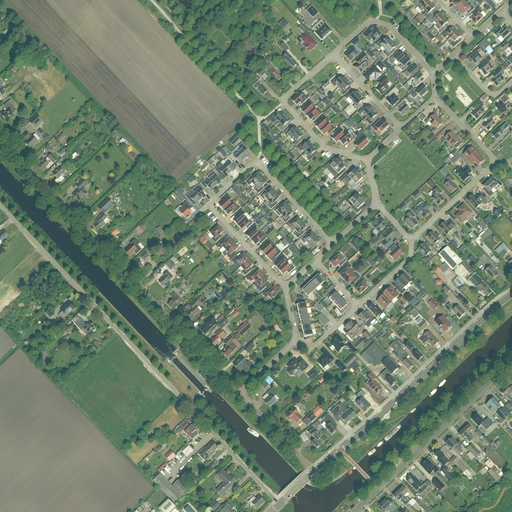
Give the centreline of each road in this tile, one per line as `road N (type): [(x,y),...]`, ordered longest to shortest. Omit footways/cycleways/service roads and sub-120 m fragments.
road 1 (unclassified): [(278,504),(0,206)]
road 2 (unclassified): [(238,391),(0,139)]
road 3 (tertiary): [(314,471),(511,295)]
road 4 (residential): [(355,511),(511,364)]
road 5 (residential): [(208,204),(259,165),(332,245)]
road 6 (residential): [(433,74),(376,22),(333,54)]
